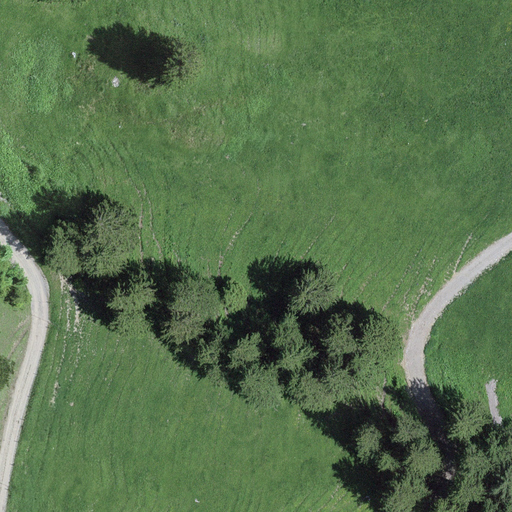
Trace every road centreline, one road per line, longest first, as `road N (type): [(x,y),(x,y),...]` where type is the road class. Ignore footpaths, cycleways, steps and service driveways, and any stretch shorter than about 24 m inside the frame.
road 1 (track): [(413,511),(427,321),(511,240)]
road 2 (track): [(0,230),(39,297),(0,501)]
